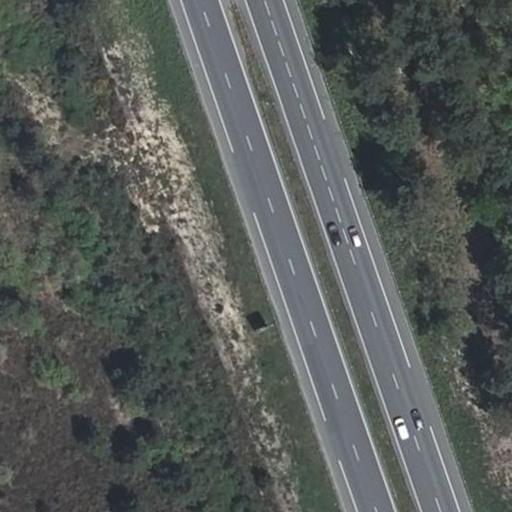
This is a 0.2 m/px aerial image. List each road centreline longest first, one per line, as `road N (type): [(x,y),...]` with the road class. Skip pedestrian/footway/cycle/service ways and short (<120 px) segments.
road 1 (motorway): [(201,0),(379,511)]
road 2 (motorway): [(444,511),(266,0)]
